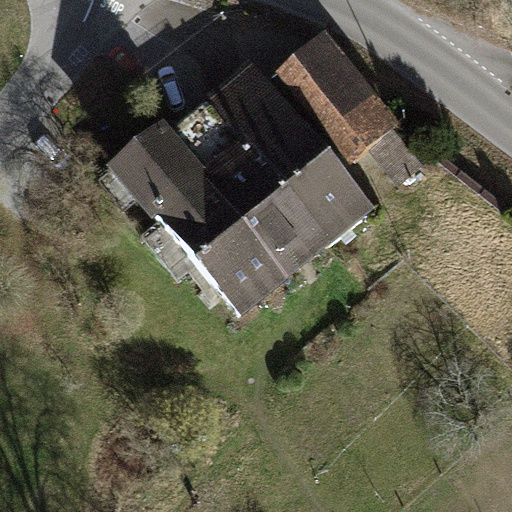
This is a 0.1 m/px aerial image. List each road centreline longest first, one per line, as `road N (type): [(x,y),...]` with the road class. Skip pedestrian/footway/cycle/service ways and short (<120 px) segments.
road 1 (tertiary): [(336,0),(420,48),(511,120)]
road 2 (tertiary): [(96,0),(64,57),(0,134)]
